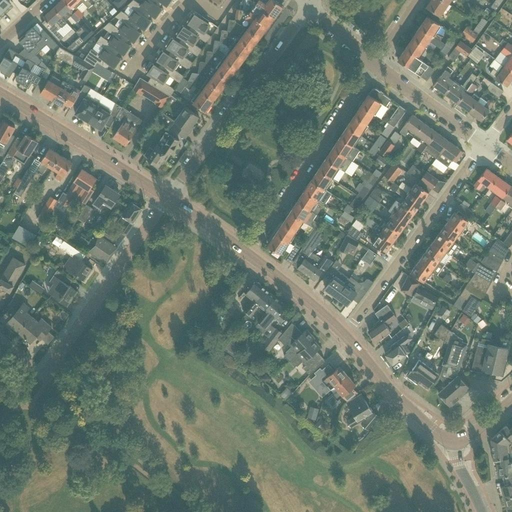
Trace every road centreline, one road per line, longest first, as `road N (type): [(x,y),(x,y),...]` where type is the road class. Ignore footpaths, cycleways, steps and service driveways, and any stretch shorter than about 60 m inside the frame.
road 1 (residential): [(167,197),(308,1)]
road 2 (residential): [(343,336),(482,145)]
road 3 (residential): [(246,253),(378,61)]
road 4 (residential): [(52,373),(167,197)]
road 5 (tertiary): [(167,197),(0,93)]
road 6 (tertiary): [(453,441),(396,396),(343,336)]
road 7 (residential): [(482,145),(378,61)]
road 8 (tertiary): [(343,336),(246,253)]
